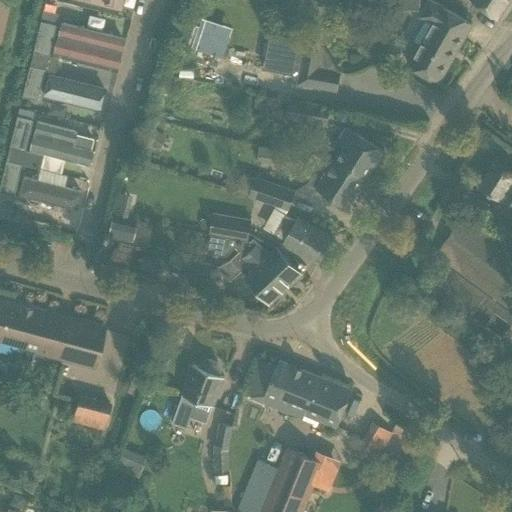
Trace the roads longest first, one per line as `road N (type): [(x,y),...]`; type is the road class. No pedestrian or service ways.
road 1 (residential): [(305,322),(353,270),(511,41)]
road 2 (residential): [(73,283),(148,0)]
road 3 (unclassified): [(511,484),(375,392),(321,349),(305,322)]
road 4 (residential): [(305,322),(259,330),(73,283)]
